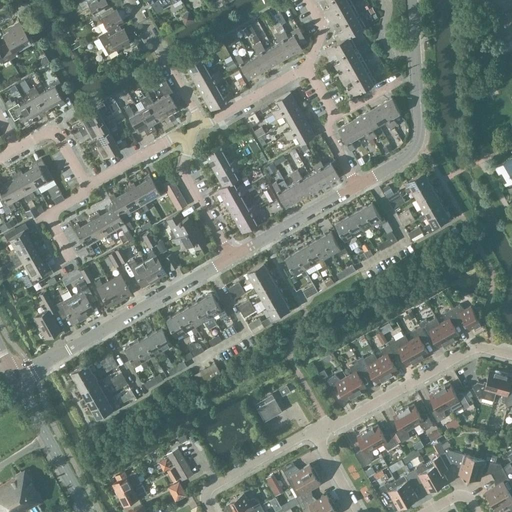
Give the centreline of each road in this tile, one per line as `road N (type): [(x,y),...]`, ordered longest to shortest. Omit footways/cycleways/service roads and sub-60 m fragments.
road 1 (residential): [(511,356),(467,352),(313,431)]
road 2 (unclassified): [(356,185),(419,145),(416,44)]
road 3 (tertiary): [(86,511),(14,379)]
road 4 (unclassified): [(230,255),(356,185)]
road 5 (residential): [(192,127),(194,111),(132,0)]
road 6 (unclassified): [(108,327),(230,255)]
road 7 (residential): [(313,431),(209,490),(212,511)]
road 8 (residential): [(230,255),(184,172),(192,127)]
road 9 (residential): [(192,127),(306,67)]
road 10 (residential): [(88,187),(192,127)]
